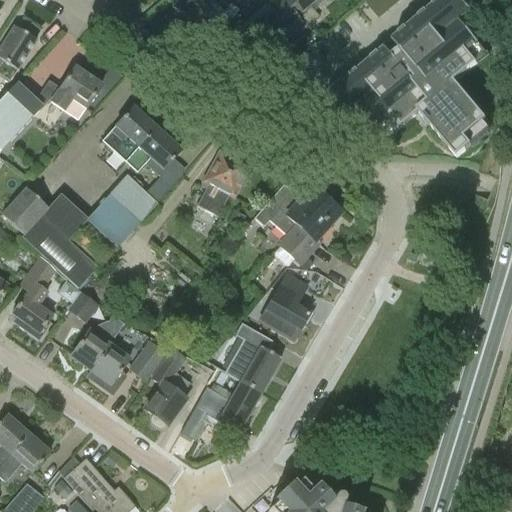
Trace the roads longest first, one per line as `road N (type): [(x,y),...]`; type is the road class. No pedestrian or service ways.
road 1 (residential): [(193,496),(261,459),(379,262),(396,222),(389,175),(318,149),(71,0)]
road 2 (secondary): [(436,511),(511,253)]
road 3 (residential): [(193,496),(0,355)]
